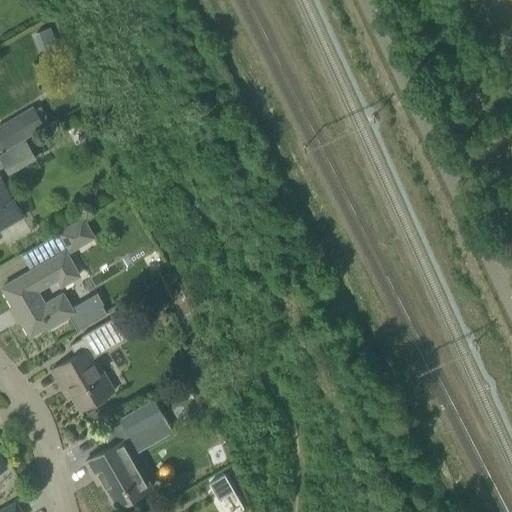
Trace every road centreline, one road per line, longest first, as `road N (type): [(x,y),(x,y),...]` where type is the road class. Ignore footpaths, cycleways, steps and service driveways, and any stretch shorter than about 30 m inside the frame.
road 1 (unclassified): [(511,303),(369,0)]
road 2 (unclassified): [(64,511),(37,415),(0,364)]
